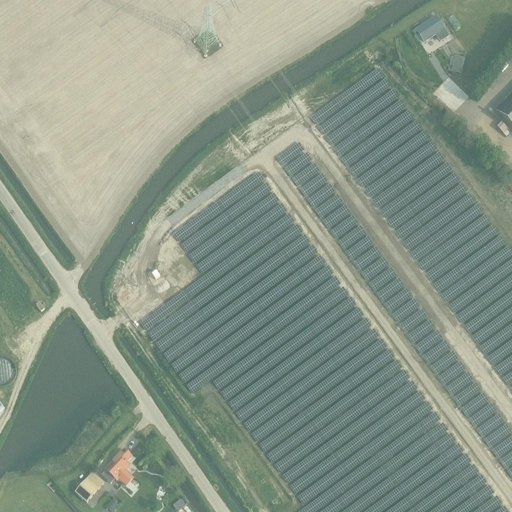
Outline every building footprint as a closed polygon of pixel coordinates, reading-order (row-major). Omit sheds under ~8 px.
[(436,17),(416,30),(424,42),(436,34),(440,41),(448,36),(436,17)] [(456,57),(452,72),(460,74),(464,59),(456,57)] [(511,127),(511,94),(495,111),(511,127)] [(123,450),(105,470),(116,481),(118,479),(122,482),(129,476),(124,472),(129,468),(128,467),(130,465),(127,462),(131,457),(123,450)] [(103,484),(97,478),(91,473),(85,480),(74,492),(86,503),(103,484)] [(181,500),(173,506),(176,511),(184,505),(181,500)] [(111,501),(106,507),(111,511),(112,511),(117,507),(111,501)]
